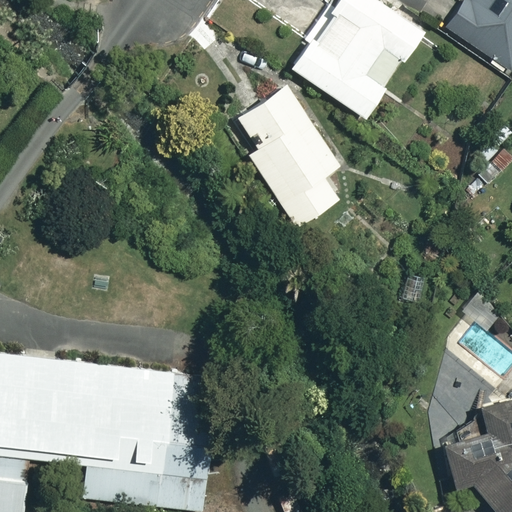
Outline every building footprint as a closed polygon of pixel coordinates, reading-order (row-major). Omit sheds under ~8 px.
[(419,27),(378,0),(328,0),(287,63),(361,113),(374,95),(419,27)] [(511,0),(457,0),(443,23),(487,53),(483,58),(499,69),(502,64),(506,66),(511,57),(511,0)] [(291,94),(281,78),(231,110),(251,141),(243,146),(291,221),(299,216),(333,194),(318,170),(334,160),(291,94)] [(143,362),(0,345),(0,447),(27,450),(83,457),(79,490),(168,500),(199,503),(211,399),(214,369),(143,362)] [(511,511),(511,391),(474,399),(480,427),(441,435),(450,479),(466,475),(497,511),(511,511)] [(0,511),(19,511),(27,450),(0,447),(0,511)]
